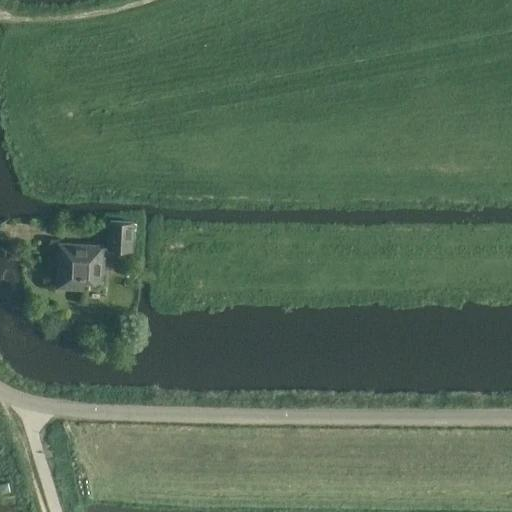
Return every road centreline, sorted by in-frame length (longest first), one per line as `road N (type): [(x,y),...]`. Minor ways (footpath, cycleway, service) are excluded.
road 1 (unclassified): [(511,418),(99,416),(38,409),(0,390)]
road 2 (track): [(160,0),(101,18),(0,21)]
